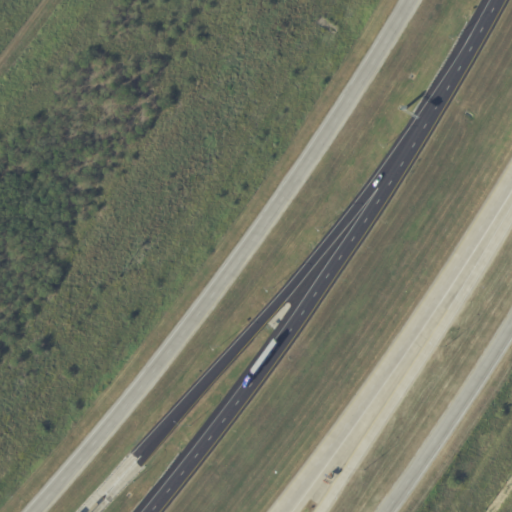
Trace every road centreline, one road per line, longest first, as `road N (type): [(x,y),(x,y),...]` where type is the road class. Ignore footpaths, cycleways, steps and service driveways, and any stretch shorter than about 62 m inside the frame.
road 1 (tertiary): [(386,511),(511,326),(314,156),(176,346),(34,511)]
road 2 (motorway): [(404,155),(265,318),(81,511)]
road 3 (motorway): [(404,155),(285,340),(150,511)]
road 4 (motorway): [(283,511),(335,446),(511,174)]
road 5 (motorway): [(319,511),(511,211)]
road 6 (motorway): [(496,0),(404,155)]
